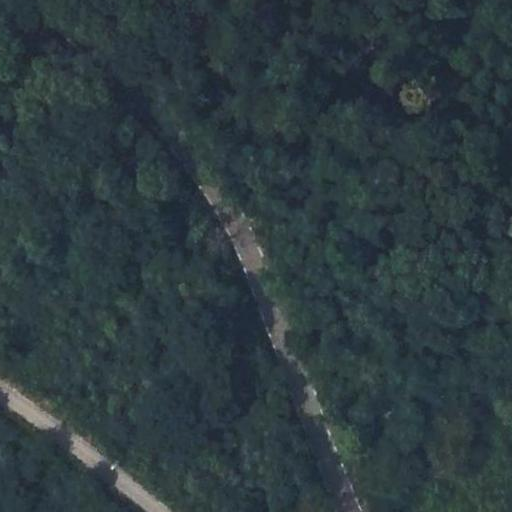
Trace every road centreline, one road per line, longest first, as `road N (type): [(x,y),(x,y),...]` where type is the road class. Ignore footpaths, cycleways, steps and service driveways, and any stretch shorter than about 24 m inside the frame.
road 1 (unclassified): [(45,0),(194,158),(248,245),(351,511)]
road 2 (residential): [(0,393),(158,511)]
